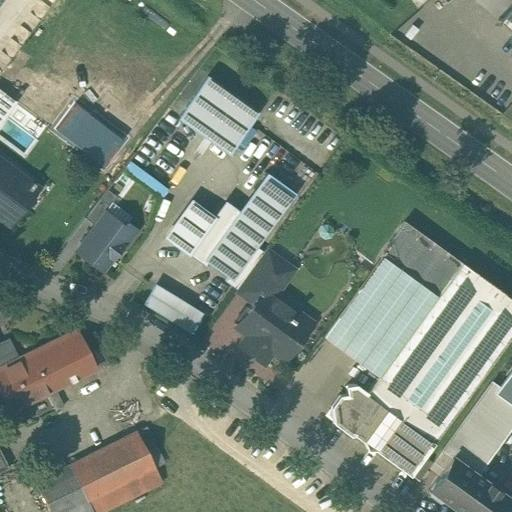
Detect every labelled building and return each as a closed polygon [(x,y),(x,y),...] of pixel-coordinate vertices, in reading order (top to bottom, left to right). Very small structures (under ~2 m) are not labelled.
[(435,0),(426,10),(441,23),(460,0),(435,0)] [(511,0),(496,18),(511,32),(511,0)] [(447,31),(463,44),(479,24),(463,11),(447,31)] [(256,110),(206,75),(178,114),(228,149),(256,110)] [(2,90),(0,88),(0,113),(2,115),(14,99),(2,90)] [(121,138),(74,103),(55,128),(102,163),(121,138)] [(29,180),(0,158),(0,214),(9,221),(23,203),(19,199),(30,183),(35,187),(37,185),(29,179),(29,180)] [(227,226),(191,200),(164,236),(202,263),(205,259),(227,275),(228,276),(252,243),(290,190),(266,173),(227,226)] [(106,188),(84,217),(94,224),(103,211),(115,195),(106,188)] [(94,224),(75,249),(100,268),(118,245),(121,247),(135,229),(125,222),(122,225),(103,211),(94,224)] [(373,380),(365,390),(353,382),(344,384),(345,392),(337,393),(329,404),(331,420),(348,432),(352,432),(407,472),(421,454),(511,327),(511,300),(402,220),(378,253),(435,294),(373,380)] [(252,243),(228,276),(227,275),(224,280),(234,287),(262,250),(252,243)] [(288,267),(263,249),(262,250),(234,287),(251,299),(261,286),(269,293),(288,267)] [(316,339),(373,380),(435,294),(378,253),(316,339)] [(201,311),(153,281),(140,302),(188,331),(201,311)] [(269,293),(261,286),(251,299),(234,324),(247,333),(242,340),(265,356),(269,350),(282,359),(283,357),(279,355),(302,324),(278,306),(281,301),(269,293)] [(73,329),(15,358),(6,338),(0,341),(0,396),(7,411),(93,368),(73,329)] [(511,367),(496,389),(496,390),(511,401),(511,405),(507,413),(511,416),(511,367)] [(487,382),(439,448),(449,455),(472,471),(511,416),(507,413),(511,405),(511,401),(496,390),(496,389),(487,382)] [(135,430),(67,464),(85,500),(86,500),(153,466),(135,430)] [(439,448),(430,460),(440,467),(449,455),(439,448)] [(421,454),(407,472),(417,479),(430,460),(421,454)] [(511,500),(472,471),(449,455),(440,467),(427,486),(429,488),(428,490),(428,494),(438,501),(443,498),(462,511),(507,511),(511,505),(511,500)] [(85,500),(67,464),(33,481),(48,511),(92,511),(86,500),(85,500)]
